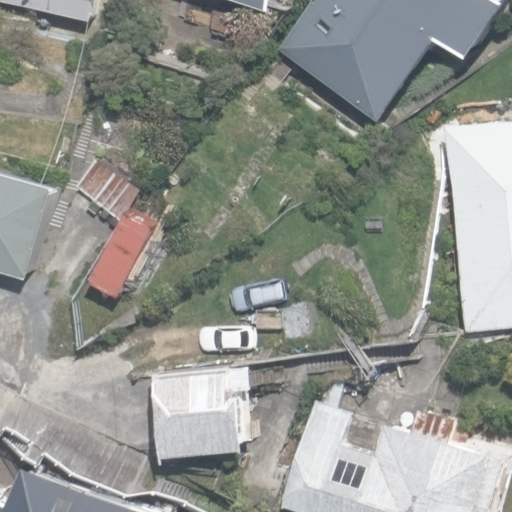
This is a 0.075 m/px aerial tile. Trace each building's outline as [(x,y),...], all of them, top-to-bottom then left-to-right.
[(0,0),(0,1),(91,21),(95,0),(0,0)] [(476,52),(511,2),(511,0),(319,0),(285,45),(383,118),(450,31),(476,52)] [(511,119),(450,127),(476,328),(511,323),(511,119)] [(0,253),(39,265),(61,190),(0,171),(0,253)] [(128,291),(170,206),(142,192),(100,277),(128,291)] [(174,451),(262,439),(254,383),(266,381),(263,360),(163,373),(174,451)] [(307,511),(503,511),(511,478),(511,448),(505,447),(506,444),(462,433),(467,411),(426,401),(421,423),(394,417),(388,444),(351,435),(357,408),(316,398),(292,499),(309,503),(307,511)] [(171,511),(174,505),(34,462),(24,494),(0,486),(0,511),(171,511)]
